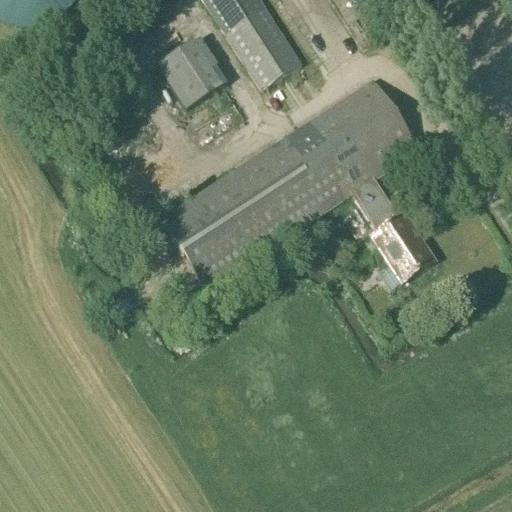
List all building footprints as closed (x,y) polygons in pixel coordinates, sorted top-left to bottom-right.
[(23,31),(36,30),(49,27),(60,21),(69,12),(77,1),(77,0),(0,0),(0,24),(11,29),(23,31)] [(300,71),(254,0),(199,0),(261,96),(300,71)] [(185,115),(227,89),(198,43),(156,70),(185,115)] [(103,87),(115,78),(103,61),(91,70),(103,87)] [(399,224),(373,185),(417,156),(372,86),(159,223),(204,294),(351,199),(376,238),(370,242),(400,289),(434,268),(403,221),(399,224)]
